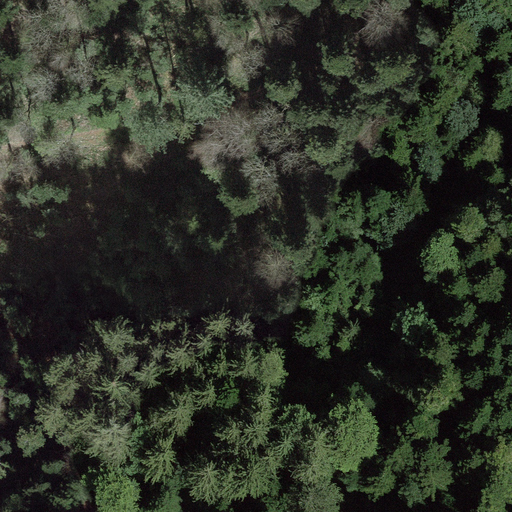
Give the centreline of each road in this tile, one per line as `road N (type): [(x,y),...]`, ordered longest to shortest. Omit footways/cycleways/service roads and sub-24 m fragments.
road 1 (unknown): [(309,511),(373,426),(383,399),(405,291),(471,118),(488,52),(490,0)]
road 2 (unknown): [(407,0),(296,71),(176,124),(0,144)]
